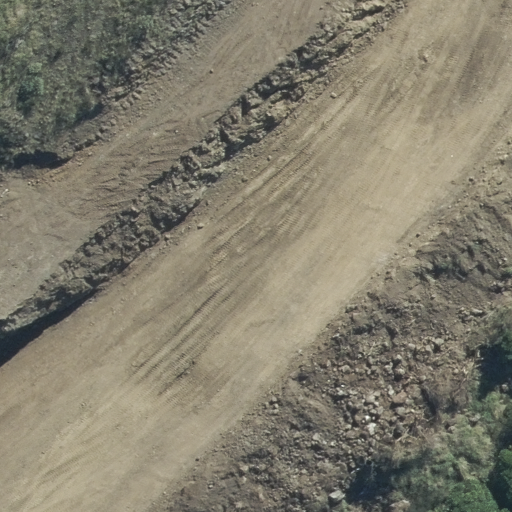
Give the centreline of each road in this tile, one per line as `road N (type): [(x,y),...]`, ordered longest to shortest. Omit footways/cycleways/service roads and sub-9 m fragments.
road 1 (track): [(0,483),(454,0)]
road 2 (track): [(0,327),(135,0)]
